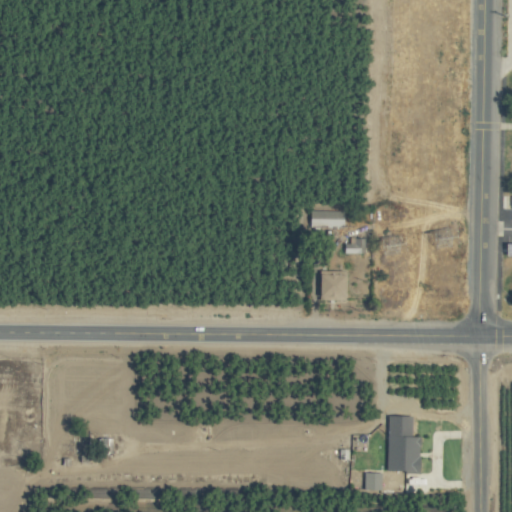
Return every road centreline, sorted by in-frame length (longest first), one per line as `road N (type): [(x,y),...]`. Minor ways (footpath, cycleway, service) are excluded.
road 1 (primary): [(477,336),(113,333)]
road 2 (tertiary): [(481,72),(477,336)]
road 3 (tertiary): [(477,336),(478,511)]
